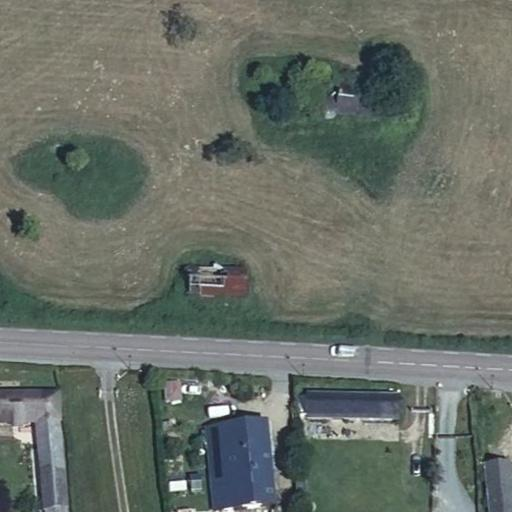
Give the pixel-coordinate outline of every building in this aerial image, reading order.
[(405,103),(373,99),(374,90),(268,78),(270,68),(250,66),(247,109),(403,127),(405,103)] [(236,302),(238,277),(186,275),(186,300),(236,302)] [(46,439),(47,413),(0,412),(0,439),(31,440),(38,511),(61,511),(52,439),(46,439)] [(394,447),(395,419),(300,415),(298,441),(394,447)] [(267,511),(258,444),(198,452),(203,511),(267,511)] [(504,511),(501,482),(467,483),(468,494),(478,493),(479,511),(504,511)]
